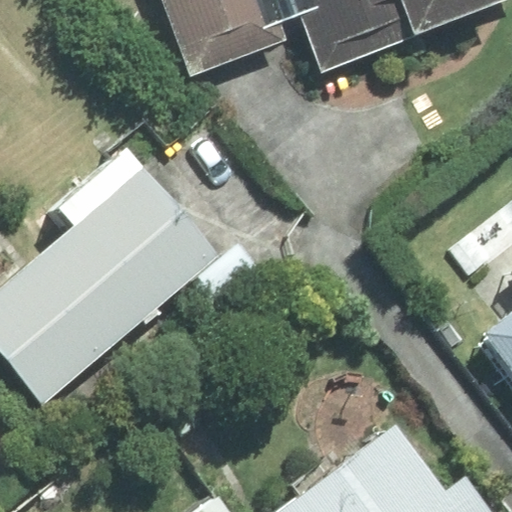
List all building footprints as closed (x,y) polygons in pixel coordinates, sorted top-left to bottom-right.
[(143,0),(174,85),(296,42),(310,83),(503,14),(498,0),(143,0)] [(193,268),(100,161),(36,217),(48,231),(0,272),(0,372),(31,409),(193,268)] [(261,278),(231,245),(182,291),(212,323),(261,278)] [(511,307),(459,351),(511,415),(511,307)] [(460,511),(439,487),(418,504),(363,438),(274,511),(460,511)] [(211,511),(201,497),(179,511),(211,511)]
